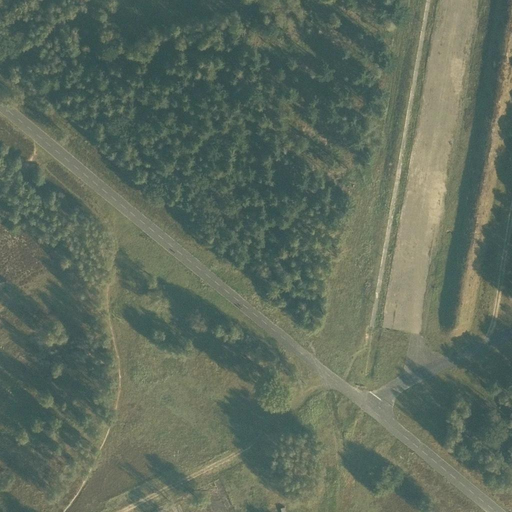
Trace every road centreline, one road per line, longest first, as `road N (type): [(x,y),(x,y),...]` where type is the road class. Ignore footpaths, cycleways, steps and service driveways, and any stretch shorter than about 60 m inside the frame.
road 1 (track): [(51,147),(494,511)]
road 2 (track): [(404,383),(404,299),(455,0)]
road 3 (track): [(127,511),(220,469),(327,379)]
road 4 (track): [(362,404),(511,333)]
